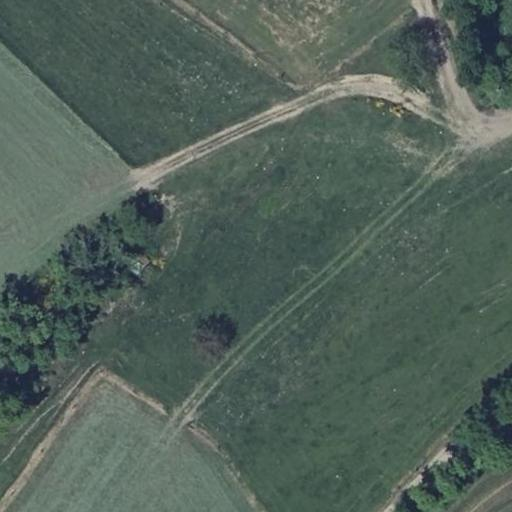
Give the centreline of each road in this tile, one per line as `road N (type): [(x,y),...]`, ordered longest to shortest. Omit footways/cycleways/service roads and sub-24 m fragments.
road 1 (track): [(511,124),(461,131),(384,84),(344,87),(152,169)]
road 2 (track): [(511,371),(386,511)]
